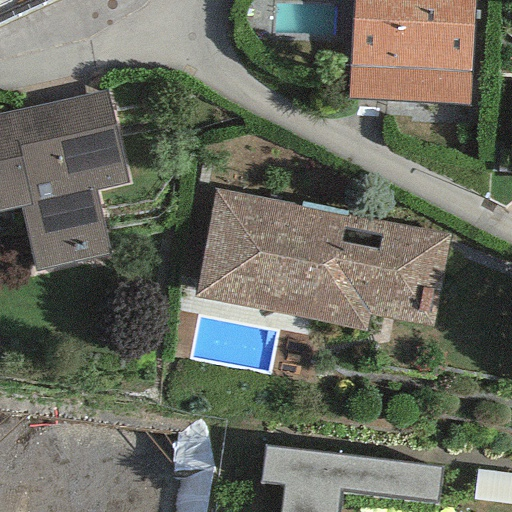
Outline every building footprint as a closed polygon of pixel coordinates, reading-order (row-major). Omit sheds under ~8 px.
[(474,0),(351,0),(347,99),(469,105),(474,0)] [(107,91),(0,114),(0,210),(18,207),(32,271),(109,254),(95,191),(128,184),(107,91)] [(450,236),(214,190),(192,299),(365,332),(368,316),(432,328),(450,236)] [(440,468),(263,447),(258,484),(281,486),(278,511),(337,511),(340,492),(436,504),(440,468)] [(511,474),(475,470),(472,500),(511,504),(511,474)]
